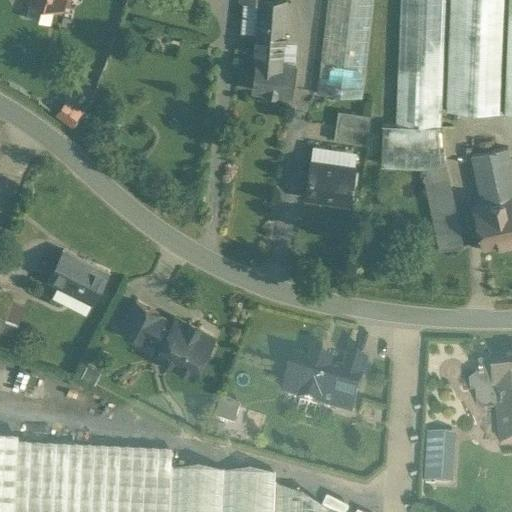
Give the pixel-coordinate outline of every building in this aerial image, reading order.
[(29,0),(25,16),(50,23),(55,5),(61,6),(63,0),(29,0)] [(237,0),(236,10),(255,12),(255,0),(237,0)] [(255,0),(255,12),(250,57),(254,57),(279,61),(285,0),(255,0)] [(371,0),(326,0),(315,93),(360,98),(371,0)] [(396,0),(392,121),(440,123),(444,0),(396,0)] [(502,0),(447,0),(444,108),(498,110),(502,0)] [(279,61),(254,57),(250,86),(289,92),(293,63),(279,61)] [(67,96),(56,113),(70,123),(82,106),(67,96)] [(367,114),(334,111),(331,139),(364,143),(367,114)] [(440,123),(392,121),(380,121),(378,163),(420,165),(444,160),(440,123)] [(308,160),(351,166),(353,149),(311,143),(308,160)] [(508,146),(471,154),(473,167),(511,159),(508,146)] [(511,166),(511,159),(473,167),(481,204),(475,206),(484,247),(511,240),(511,195),(501,198),(499,192),(511,189),(511,166)] [(351,166),(308,160),(303,195),(322,198),(322,194),(347,197),(351,166)] [(444,160),(420,165),(437,249),(461,244),(444,160)] [(107,272),(63,249),(48,278),(92,300),(107,272)] [(13,293),(0,288),(0,321),(1,322),(2,322),(13,293)] [(159,311),(136,299),(121,327),(144,340),(146,335),(157,314),(159,311)] [(172,322),(157,314),(146,335),(160,343),(154,354),(190,373),(200,354),(206,352),(209,346),(207,340),(210,335),(198,328),(200,325),(188,319),(186,322),(175,316),(172,322)] [(310,366),(294,362),(283,397),(299,402),(298,406),(318,411),(319,407),(335,413),(336,406),(352,411),(356,397),(338,391),(342,376),(330,372),(331,369),(311,363),(310,366)] [(511,362),(503,364),(504,372),(496,372),(495,369),(491,365),(479,366),(475,371),(476,380),(468,386),(469,395),(474,397),(475,408),(484,414),(496,413),(511,411),(511,362)] [(224,402),(219,419),(236,425),(242,407),(224,402)] [(511,411),(496,413),(500,448),(511,446),(511,411)] [(454,440),(427,438),(425,473),(449,475),(450,451),(453,452),(454,440)] [(275,479),(171,474),(171,458),(18,450),(18,447),(0,446),(0,511),(322,511),(275,488),(275,479)]
